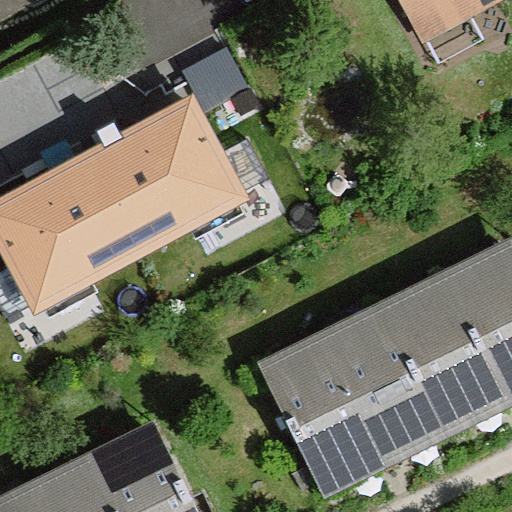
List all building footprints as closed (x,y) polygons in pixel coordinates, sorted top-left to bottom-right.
[(0,0),(0,12),(23,0),(0,0)] [(410,0),(430,34),(493,0),(410,0)] [(85,136),(18,171),(55,241),(120,207),(134,234),(238,179),(200,107),(98,160),(85,136)] [(511,380),(511,263),(459,289),(506,383),(511,380)] [(506,383),(459,289),(393,322),(440,417),(506,383)] [(440,417),(393,322),(332,352),(379,446),(440,417)] [(379,446),(332,352),(271,384),(318,477),(379,446)] [(200,511),(166,441),(101,473),(120,511),(200,511)] [(42,511),(120,511),(101,473),(38,503),(42,511)]
